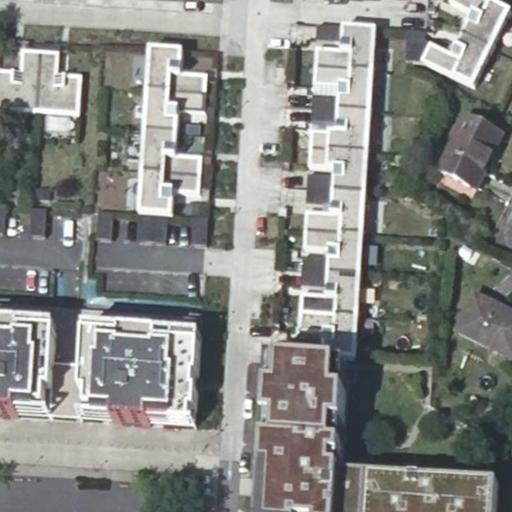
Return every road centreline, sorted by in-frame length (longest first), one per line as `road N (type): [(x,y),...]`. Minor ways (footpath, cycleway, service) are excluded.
road 1 (residential): [(224,511),(254,22)]
road 2 (residential): [(254,22),(0,15)]
road 3 (residential): [(406,26),(254,22)]
